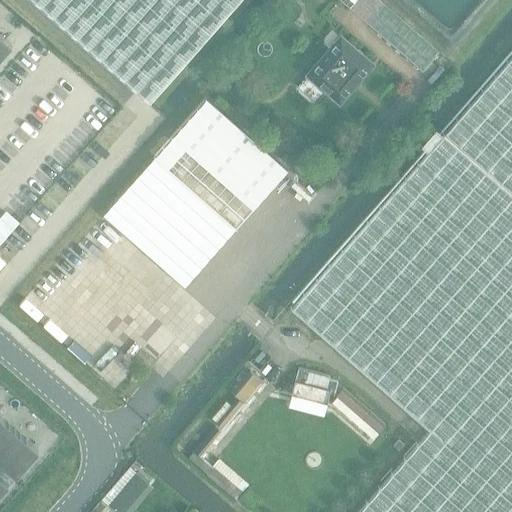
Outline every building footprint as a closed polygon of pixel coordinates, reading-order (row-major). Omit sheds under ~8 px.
[(31,0),(137,92),(148,101),(236,0),(31,0)] [(339,0),(421,71),(438,52),(377,0),(339,0)] [(0,34),(0,56),(11,44),(0,34)] [(307,74),(339,102),(372,64),(340,37),(307,74)] [(511,53),(443,133),(511,193),(511,53)] [(222,78),(216,84),(223,91),(229,85),(222,78)] [(205,97),(153,155),(234,226),(286,168),(205,97)] [(429,429),(356,511),(511,511),(511,193),(443,133),(307,289),(290,308),(429,429)] [(128,184),(102,213),(183,284),(208,257),(234,226),(153,155),(128,184)] [(262,382),(244,367),(227,388),(245,403),(262,382)] [(298,368),(288,407),(324,416),(327,403),(326,403),(329,390),(326,389),(330,376),(298,368)] [(343,387),(335,396),(378,433),(386,424),(343,387)] [(223,430),(243,405),(236,399),(215,423),(223,430)] [(0,416),(0,461),(15,475),(37,449),(0,416)] [(214,427),(188,458),(235,499),(243,491),(213,465),(212,467),(200,457),(220,432),(214,427)] [(398,440),(393,446),(399,451),(404,445),(398,440)] [(135,472),(108,505),(117,511),(130,511),(152,486),(135,472)]
